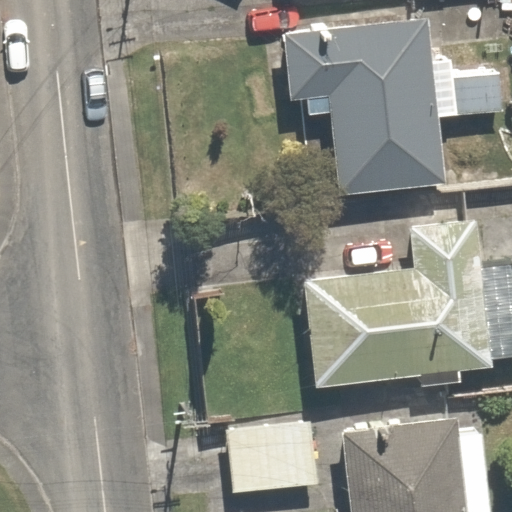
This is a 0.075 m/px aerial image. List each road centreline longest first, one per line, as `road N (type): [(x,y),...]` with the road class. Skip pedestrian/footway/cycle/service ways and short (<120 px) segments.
road 1 (residential): [(85,347),(47,0)]
road 2 (residential): [(108,511),(85,347)]
